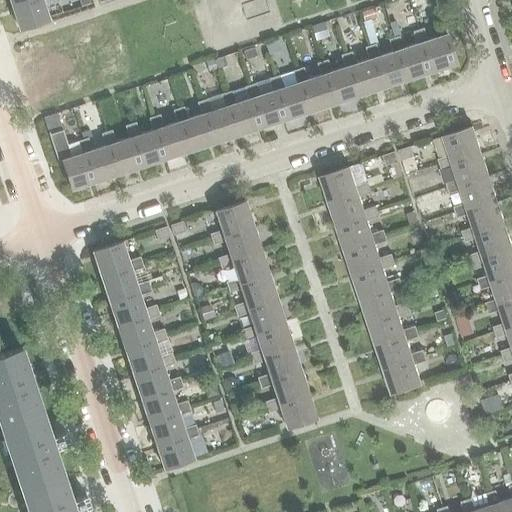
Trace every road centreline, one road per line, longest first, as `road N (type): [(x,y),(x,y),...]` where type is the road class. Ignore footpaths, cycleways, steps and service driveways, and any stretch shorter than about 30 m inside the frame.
road 1 (residential): [(42,234),(498,85)]
road 2 (residential): [(134,511),(42,234)]
road 3 (residential): [(42,234),(0,109)]
